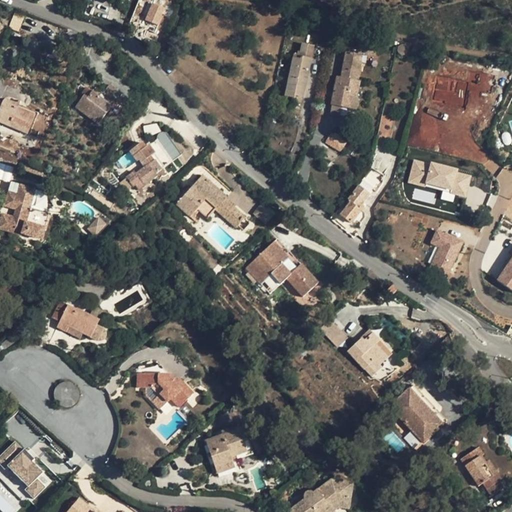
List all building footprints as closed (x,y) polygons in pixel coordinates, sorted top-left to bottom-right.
[(145,20),(159,25),(166,7),(152,2),(145,20)] [(190,48),(183,43),(179,50),(187,55),(190,48)] [(293,58),(285,96),(294,98),(295,95),(303,97),(314,46),(302,44),(299,59),(293,58)] [(359,55),(346,52),(341,77),(337,77),(331,105),(341,107),(356,110),(358,99),(356,98),(360,82),(357,81),(361,62),(358,61),(359,55)] [(85,114),(98,124),(109,110),(111,111),(118,117),(126,106),(117,99),(121,94),(109,85),(103,93),(115,102),(111,107),(87,88),(83,94),(84,95),(79,103),(88,110),(85,114)] [(16,108),(17,104),(4,99),(3,103),(2,105),(0,104),(0,122),(27,134),(35,116),(16,108)] [(75,107),(85,114),(88,110),(79,103),(75,107)] [(39,113),(17,104),(16,108),(35,116),(37,117),(39,113)] [(339,116),(341,107),(331,105),(330,114),(339,116)] [(111,111),(107,116),(114,122),(118,117),(111,111)] [(29,135),(37,117),(35,116),(27,134),(29,135)] [(340,140),(331,134),(327,142),(326,143),(335,148),(340,140)] [(157,140),(146,148),(142,143),(130,152),(137,162),(140,161),(145,168),(136,174),(135,172),(126,179),(132,187),(135,185),(139,190),(157,176),(155,174),(162,170),(152,157),(155,155),(164,168),(173,161),(157,140)] [(162,170),(164,168),(155,155),(152,157),(162,170)] [(431,166),(415,161),(410,178),(443,188),(442,191),(464,197),(470,177),(456,173),(456,171),(431,164),(431,166)] [(0,178),(9,180),(12,167),(0,164),(0,178)] [(202,176),(176,204),(190,217),(198,209),(208,218),(216,210),(236,228),(245,218),(225,200),(227,198),(202,176)] [(51,207),(39,191),(12,183),(6,203),(20,207),(16,222),(1,218),(0,222),(0,227),(22,234),(25,222),(45,228),(51,207)] [(369,194),(359,186),(349,199),(351,202),(341,215),(351,224),(361,211),(361,206),(363,202),(369,194)] [(397,197),(389,192),(384,198),(380,205),(389,210),(397,197)] [(274,214),(262,203),(253,214),(265,224),(274,214)] [(95,236),(106,226),(99,219),(88,229),(95,236)] [(42,239),(45,228),(25,222),(22,234),(42,239)] [(462,237),(432,224),(426,238),(435,242),(423,271),(444,280),(462,237)] [(318,284),(278,239),(250,264),(275,292),(288,281),(303,297),(318,284)] [(503,267),(511,254),(511,250),(501,265),(503,267)] [(511,254),(495,277),(511,289),(511,254)] [(396,291),(391,286),(387,291),(392,295),(396,291)] [(76,310),(60,302),(52,318),(60,322),(57,327),(66,332),(69,327),(83,334),(97,341),(98,341),(100,342),(102,341),(104,340),(105,338),(106,335),(106,333),(104,330),(97,326),(99,320),(108,313),(95,307),(90,316),(77,309),(76,310)] [(323,332),(338,347),(348,336),(333,322),(323,332)] [(83,334),(69,327),(66,332),(80,340),(83,334)] [(371,349),(362,338),(348,351),(364,369),(375,360),(380,366),(388,358),(375,344),(379,341),(372,333),(364,341),(371,348),(371,349)] [(192,394),(177,378),(175,379),(172,375),(138,374),(138,389),(146,389),(154,389),(167,403),(171,399),(179,407),(192,394)] [(53,391),(65,408),(81,396),(69,380),(53,391)] [(409,389),(441,425),(445,421),(414,385),(409,389)] [(167,403),(154,389),(146,389),(146,396),(160,410),(167,403)] [(441,425),(409,389),(390,406),(422,441),(441,425)] [(244,427),(207,440),(218,473),(233,468),(230,458),(245,452),(242,442),(248,440),(244,427)] [(15,441),(0,455),(0,463),(5,469),(8,466),(28,486),(25,489),(34,499),(45,488),(36,478),(42,472),(32,461),(34,459),(24,448),(23,449),(15,441)] [(484,463),(479,456),(483,454),(478,448),(461,459),(479,486),(483,484),(491,497),(503,489),(499,482),(496,484),(491,478),(494,476),(485,463),(484,463)] [(497,474),(489,460),(485,463),(494,476),(497,474)] [(501,480),(497,474),(494,476),(491,478),(496,484),(499,482),(501,480)] [(318,511),(328,504),(331,507),(337,502),(347,504),(350,483),(331,480),(313,494),(310,492),(308,492),(306,494),(305,496),(306,499),(292,510),(291,511),(318,511)] [(92,511),(79,498),(67,511),(92,511)]
